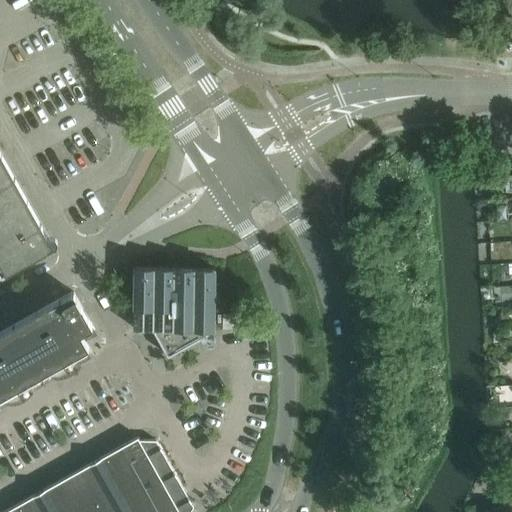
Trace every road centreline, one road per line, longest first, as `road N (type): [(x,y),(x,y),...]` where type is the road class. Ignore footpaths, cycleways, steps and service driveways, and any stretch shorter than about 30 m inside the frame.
road 1 (tertiary): [(300,511),(338,424),(342,358),(314,254),(265,175)]
road 2 (tertiary): [(226,200),(261,254),(285,337),(283,439),(259,511)]
road 3 (residential): [(79,266),(201,485),(214,470)]
road 4 (tertiary): [(101,0),(206,169)]
road 5 (tertiary): [(245,144),(148,0)]
road 6 (tertiary): [(511,89),(347,108)]
road 7 (residential): [(0,122),(79,266)]
road 8 (residential): [(112,246),(155,236),(226,200)]
road 9 (residential): [(206,169),(112,246)]
